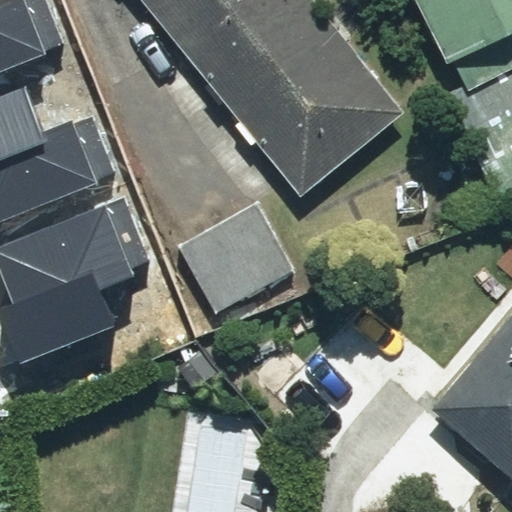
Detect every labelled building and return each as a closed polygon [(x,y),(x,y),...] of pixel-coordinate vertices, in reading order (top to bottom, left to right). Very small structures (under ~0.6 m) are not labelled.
[(0,0),(0,73),(48,55),(26,0),(0,0)] [(404,110),(314,0),(144,0),(302,193),(404,110)] [(511,0),(393,0),(426,71),(440,65),(452,92),(511,63),(511,0)] [(0,225),(100,187),(75,122),(43,135),(26,89),(0,99),(0,225)] [(133,276),(130,269),(150,260),(124,197),(0,246),(0,271),(14,305),(1,311),(22,362),(115,325),(100,289),(133,276)] [(262,205),(170,255),(207,324),(300,274),(262,205)] [(511,478),(511,299),(418,410),(506,485),(511,478)]
